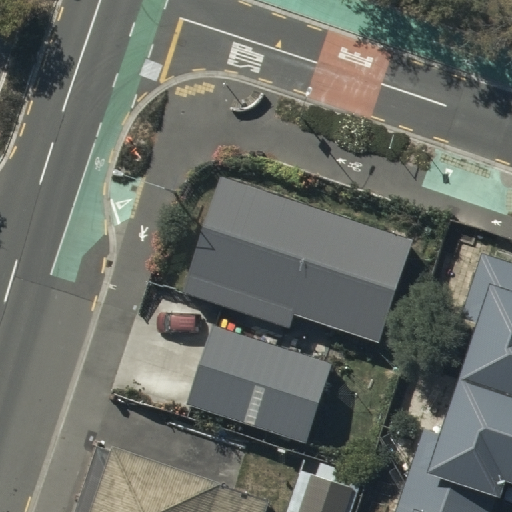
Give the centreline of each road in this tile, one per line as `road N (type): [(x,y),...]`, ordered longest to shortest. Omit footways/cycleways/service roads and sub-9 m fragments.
road 1 (residential): [(126,0),(511,126)]
road 2 (tertiary): [(100,0),(0,315)]
